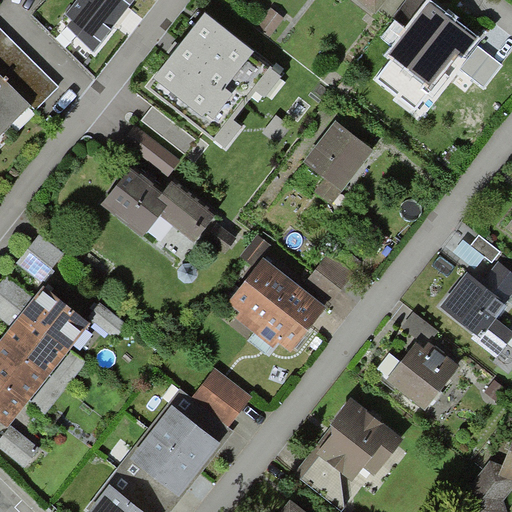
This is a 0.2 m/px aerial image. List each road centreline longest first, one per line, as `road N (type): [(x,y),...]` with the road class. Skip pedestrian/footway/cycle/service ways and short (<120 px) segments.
road 1 (residential): [(207,511),(511,125)]
road 2 (residential): [(0,216),(175,0)]
road 3 (unknown): [(112,77),(204,153),(229,160),(303,77)]
